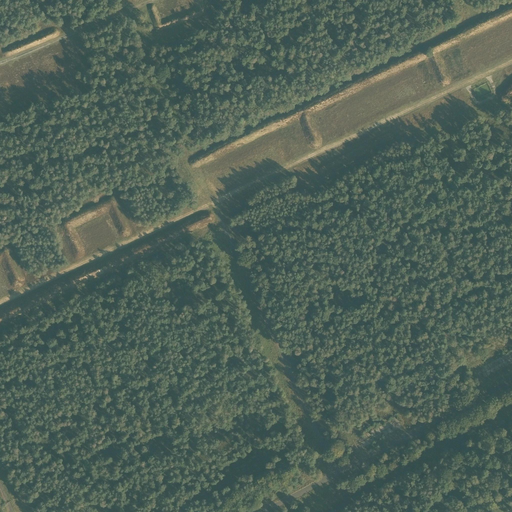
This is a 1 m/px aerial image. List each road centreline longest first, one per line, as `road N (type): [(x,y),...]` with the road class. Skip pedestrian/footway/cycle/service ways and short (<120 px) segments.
road 1 (track): [(0,302),(511,60)]
road 2 (track): [(335,474),(212,202)]
road 3 (track): [(266,511),(511,380)]
road 4 (track): [(157,0),(0,65)]
